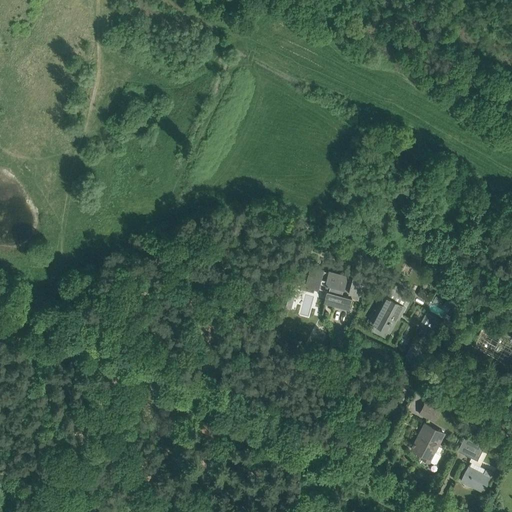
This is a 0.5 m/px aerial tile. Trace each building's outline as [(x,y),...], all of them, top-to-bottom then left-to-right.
[(327,290),(324,302),(325,302),(349,308),(352,297),(342,294),(346,277),(347,275),(329,270),(328,272),(324,271),(325,267),(312,263),(306,285),(318,288),(320,282),(326,283),(325,284),(328,285),(328,284),(330,284),(329,290),(327,290)] [(360,295),(365,275),(355,272),(353,279),(346,277),(342,294),(352,297),(358,299),(359,294),(360,295)] [(399,313),(401,314),(404,307),(403,306),(406,299),(402,298),(406,290),(393,284),(386,297),(385,296),(378,308),(380,309),(373,323),(379,326),(376,330),(377,332),(384,336),(386,335),(388,331),(389,332),(399,313)] [(421,322),(430,326),(435,317),(426,312),(421,322)] [(511,334),(487,321),(478,316),(466,339),(511,363),(511,334)] [(425,402),(419,413),(434,421),(440,409),(425,402)] [(489,423),(489,422),(489,421),(488,420),(488,419),(487,419),(486,419),(486,418),(485,418),(484,418),(483,419),(482,419),(482,420),(481,421),(481,422),(481,423),(481,424),(482,425),(483,426),(484,426),(485,426),(486,426),(487,426),(488,425),(489,424),(489,423)] [(444,433),(425,423),(414,443),(413,442),(412,444),(413,444),(411,449),(416,451),(423,455),(422,457),(421,458),(429,461),(429,462),(430,461),(434,464),(436,463),(440,454),(440,452),(435,450),(444,433)] [(464,435),(457,450),(477,460),(484,445),(464,435)] [(468,466),(461,480),(483,490),(490,477),(489,477),(492,472),(486,469),(485,469),(471,462),(468,467),(468,466)]
